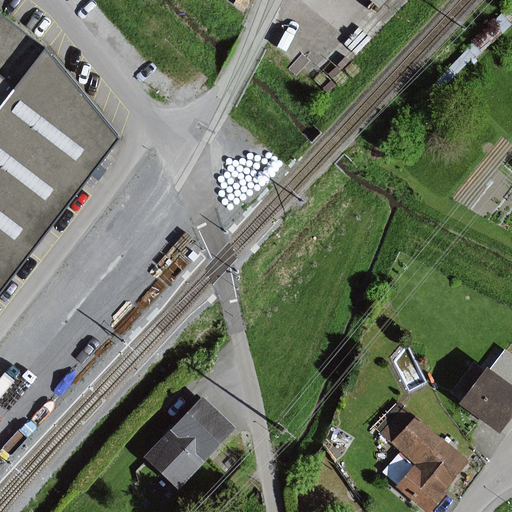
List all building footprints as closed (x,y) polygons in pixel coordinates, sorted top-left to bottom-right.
[(368,0),(378,8),(385,0),(368,0)] [(0,290),(117,139),(45,47),(0,12),(0,290)] [(511,356),(504,351),(490,370),(511,386),(511,356)] [(511,386),(490,370),(487,367),(459,404),(501,434),(511,419),(511,386)] [(235,428),(203,397),(146,455),(178,486),(235,428)] [(430,511),(472,462),(405,406),(381,435),(417,465),(400,486),(430,511)]
